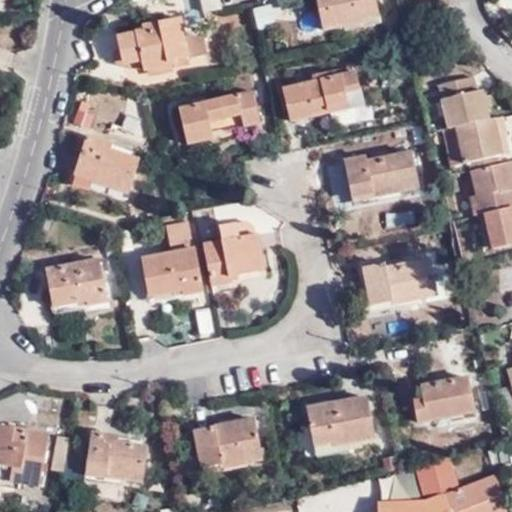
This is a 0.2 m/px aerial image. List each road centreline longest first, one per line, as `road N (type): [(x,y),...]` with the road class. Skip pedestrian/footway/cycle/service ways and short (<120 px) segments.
road 1 (residential): [(298,176),(319,292),(308,324),(277,349),(181,373),(102,378),(0,360)]
road 2 (residential): [(68,0),(0,256)]
